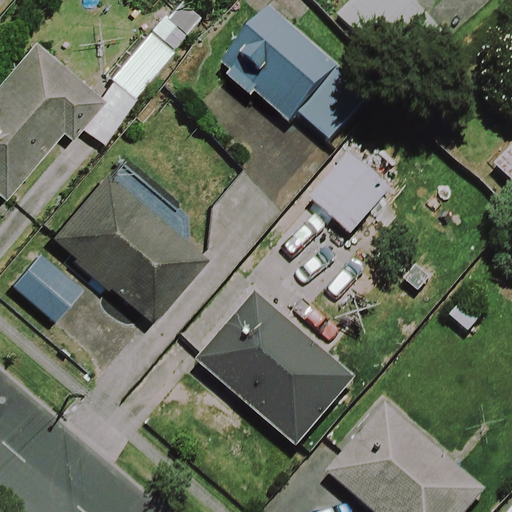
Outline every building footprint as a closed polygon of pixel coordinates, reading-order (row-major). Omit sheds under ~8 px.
[(190,33),(169,13),(140,44),(161,64),(190,33)] [(366,97),(260,16),(214,77),(320,158),(366,97)] [(95,109),(31,53),(0,88),(0,202),(60,134),(68,141),(95,109)] [(511,147),(489,171),(511,193),(511,147)] [(304,208),(346,243),(386,196),(344,161),(304,208)] [(203,260),(103,178),(44,250),(145,332),(203,260)] [(447,281),(421,258),(399,283),(425,305),(447,281)] [(75,295),(39,264),(11,298),(47,329),(75,295)] [(348,388),(251,303),(193,370),(289,454),(348,388)] [(479,322),(460,306),(444,325),(463,341),(479,322)] [(378,406),(317,474),(359,511),(467,511),(480,498),(378,406)]
